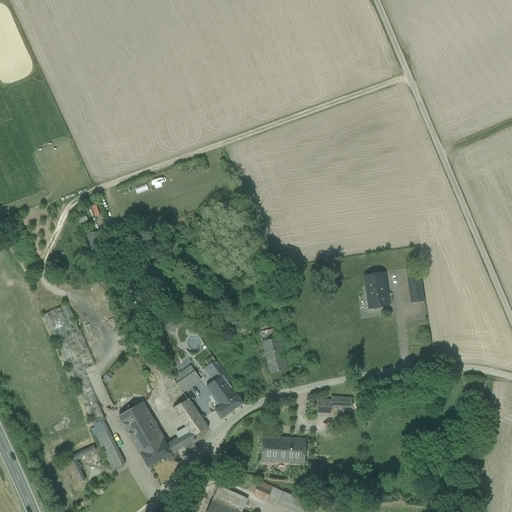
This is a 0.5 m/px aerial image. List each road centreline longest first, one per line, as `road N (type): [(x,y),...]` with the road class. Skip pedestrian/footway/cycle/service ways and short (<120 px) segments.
road 1 (unclassified): [(146,511),(231,421),(281,394),(432,367),(511,377)]
road 2 (track): [(407,74),(80,197)]
road 3 (track): [(375,0),(511,321)]
